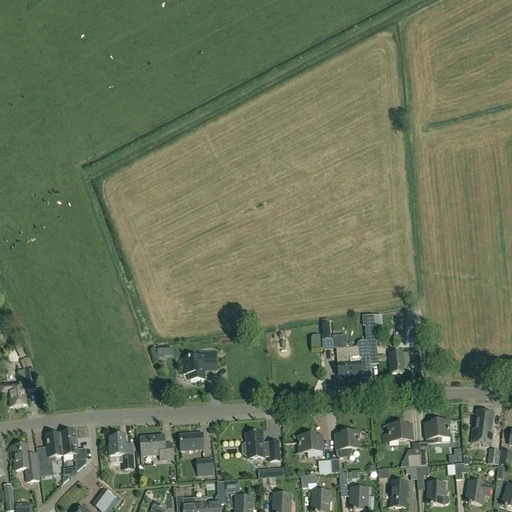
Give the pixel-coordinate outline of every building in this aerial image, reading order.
[(338,380),(347,379),(360,378),(360,381),(371,380),(370,367),(378,366),(375,327),(381,327),(380,317),(374,317),(362,318),(362,328),(365,327),(366,343),(365,343),(363,342),(361,343),(359,344),(358,346),(358,348),(340,350),(340,346),(333,347),(333,340),(330,340),(329,323),(321,324),(322,340),(321,341),(322,351),(336,350),(337,365),(338,380)] [(394,349),(415,350),(415,336),(414,336),(414,328),(406,328),(406,334),(394,334),(394,349)] [(166,358),(165,350),(157,351),(157,358),(166,358)] [(200,359),(182,359),(182,375),(189,375),(189,381),(205,381),(205,369),(216,368),(216,353),(200,354),(200,359)] [(389,356),(390,375),(404,374),(402,354),(389,356)] [(0,389),(1,396),(9,395),(10,408),(26,406),(25,392),(28,392),(36,391),(33,370),(28,358),(19,361),(23,372),(17,372),(19,388),(10,389),(10,386),(0,386),(0,389)] [(473,430),(471,444),(491,447),(493,433),(492,433),(494,415),(477,413),(474,430),(473,430)] [(426,441),(450,439),(449,422),(432,424),(432,425),(425,426),(426,441)] [(405,426),(387,427),(388,435),(382,436),(383,444),(413,442),(412,427),(405,428),(405,426)] [(342,436),(335,437),(336,452),(336,458),(339,460),(348,459),(352,454),(351,451),(361,450),(360,433),(342,435),(342,436)] [(59,436),(62,458),(63,458),(73,457),(73,463),(75,462),(76,473),(86,465),(85,461),(86,461),(85,451),(77,452),(75,434),(59,436)] [(202,435),(179,437),(180,453),(203,452),(202,435)] [(262,435),(245,436),(246,446),(243,446),(242,448),(242,454),(244,456),(246,456),(246,461),(264,460),(263,460),(268,459),(269,464),(279,464),(278,444),(268,445),(268,447),(263,447),(262,435)] [(62,458),(59,436),(45,438),(47,449),(36,450),(40,479),(53,477),(52,463),(56,462),(55,459),(62,458)] [(110,458),(123,457),(124,471),(133,471),(132,450),(125,450),(125,437),(117,438),(117,439),(110,439),(110,447),(109,447),(110,458)] [(297,438),(298,455),(307,454),(308,459),(322,458),(322,453),(323,453),(322,438),(314,438),(314,437),(297,438)] [(163,438),(140,440),(141,458),(159,456),(160,462),(172,461),(171,445),(164,446),(163,438)] [(421,468),(420,455),(419,445),(412,445),(412,451),(407,451),(408,469),(421,468)] [(30,461),(28,447),(10,449),(12,462),(14,462),(16,472),(25,471),(27,484),(39,482),(36,460),(30,461)] [(498,467),(499,452),(489,451),(487,466),(498,467)] [(510,469),(511,458),(511,453),(502,452),(499,467),(510,469)] [(197,478),(213,477),(212,460),(196,461),(197,478)] [(331,462),(332,475),(340,474),(339,463),(337,461),(330,461),(330,462),(331,462)] [(331,462),(330,462),(318,463),(319,476),(332,475),(331,462)] [(454,466),(455,482),(462,481),(461,475),(467,475),(466,468),(464,469),(464,466),(454,466)] [(428,468),(417,469),(417,481),(417,482),(417,493),(424,492),(423,478),(428,477),(428,468)] [(417,481),(417,469),(405,470),(406,476),(410,476),(410,482),(417,482),(417,481)] [(266,471),(267,480),(275,479),(274,471),(266,471)] [(339,475),(340,488),(347,487),(346,481),(355,480),(355,474),(339,475)] [(315,477),(301,477),(301,490),(308,490),(308,486),(316,485),(315,477)] [(275,479),(262,480),(263,493),(269,493),(269,487),(276,487),(275,479)] [(239,482),(223,483),(224,498),(225,498),(226,511),(232,511),(231,497),(238,496),(237,494),(240,494),(239,482)] [(390,509),(406,510),(406,492),(408,492),(408,484),(391,483),(391,491),(390,509)] [(465,504),(482,507),(484,497),(489,498),(491,487),(469,483),(465,504)] [(444,498),(444,485),(428,484),(427,506),(443,507),(443,506),(446,507),(448,506),(449,504),(449,501),(448,499),(446,498),(444,498)] [(14,511),(11,486),(3,487),(6,511),(14,511)] [(511,510),(511,487),(508,486),(502,507),(511,510)] [(350,511),(358,511),(366,511),(367,491),(351,490),(350,511)] [(90,506),(85,510),(87,511),(105,511),(114,501),(101,492),(90,506)] [(328,511),(329,493),(313,492),(311,511),(328,511)] [(289,511),(291,496),(274,495),(273,511),(289,511)] [(195,511),(195,502),(195,500),(182,500),(182,497),(176,498),(176,511),(195,511)] [(251,511),(252,499),(236,499),(234,511),(251,511)] [(204,501),(195,502),(195,511),(208,511),(207,504),(204,504),(204,501)] [(220,511),(220,503),(207,504),(208,511),(220,511)]
